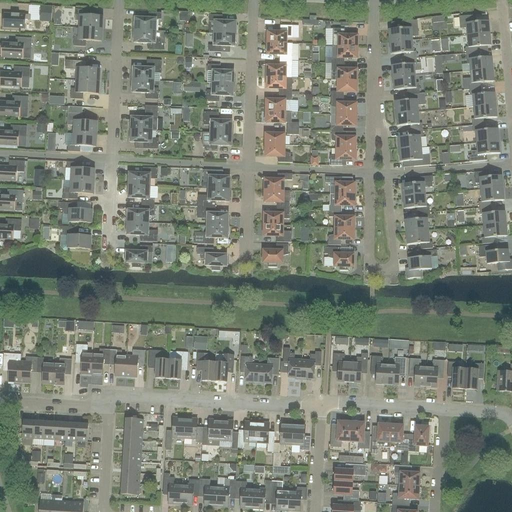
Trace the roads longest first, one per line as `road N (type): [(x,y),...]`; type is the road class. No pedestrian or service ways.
road 1 (residential): [(374,102),(369,259),(381,271),(394,262),(380,120)]
road 2 (residential): [(244,265),(253,0)]
road 3 (residential): [(107,250),(119,0)]
road 4 (residential): [(324,405),(114,396),(108,405)]
road 5 (residential): [(446,409),(324,405)]
